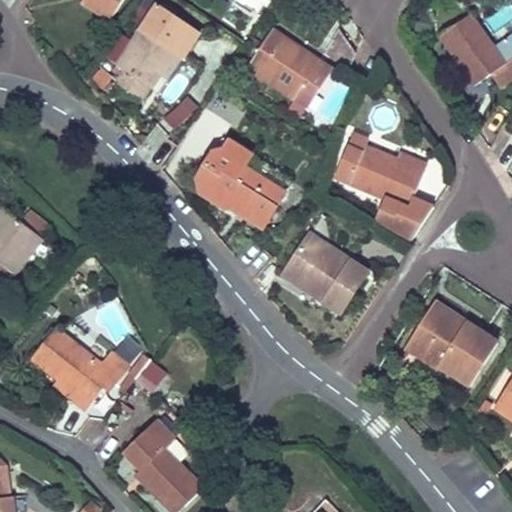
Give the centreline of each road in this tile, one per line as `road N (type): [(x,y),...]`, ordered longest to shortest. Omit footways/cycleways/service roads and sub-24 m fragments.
road 1 (residential): [(38,98),(68,111),(125,157),(291,357)]
road 2 (residential): [(486,184),(388,52),(375,0)]
road 3 (residential): [(331,386),(380,425),(454,511)]
road 4 (residential): [(291,357),(253,407),(239,449),(238,511)]
road 5 (residential): [(130,511),(82,465),(0,415)]
road 6 (residential): [(331,386),(414,262)]
